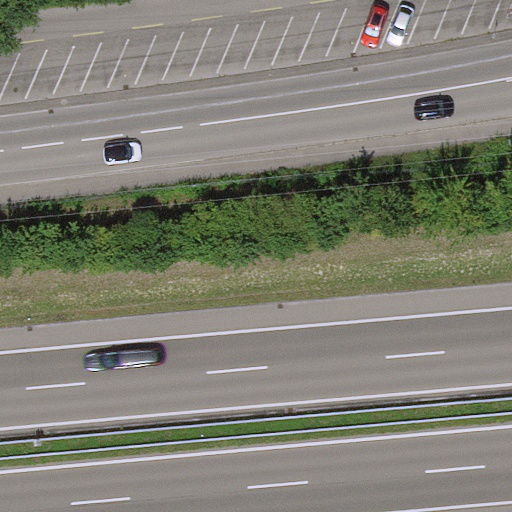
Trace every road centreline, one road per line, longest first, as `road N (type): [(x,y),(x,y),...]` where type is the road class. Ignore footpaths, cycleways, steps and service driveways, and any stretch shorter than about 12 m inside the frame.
road 1 (tertiary): [(0,150),(511,81)]
road 2 (motorway): [(0,510),(511,464)]
road 3 (motorway): [(511,348),(0,392)]
